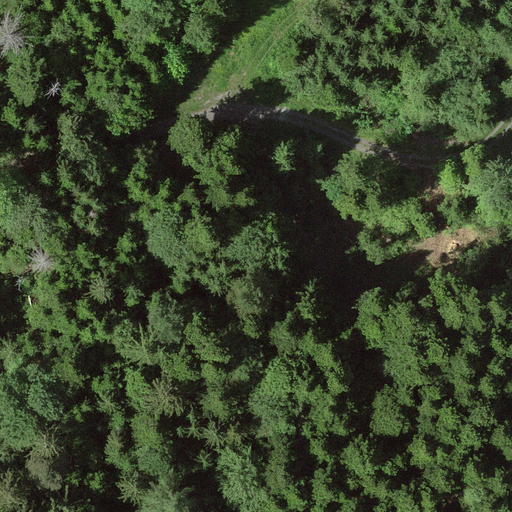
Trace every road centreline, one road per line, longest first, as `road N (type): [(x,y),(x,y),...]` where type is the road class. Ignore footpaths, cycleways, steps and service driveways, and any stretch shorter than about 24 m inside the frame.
road 1 (track): [(222,107),(281,112),(378,155),(430,162),(466,157),(511,115)]
road 2 (track): [(0,162),(222,107)]
